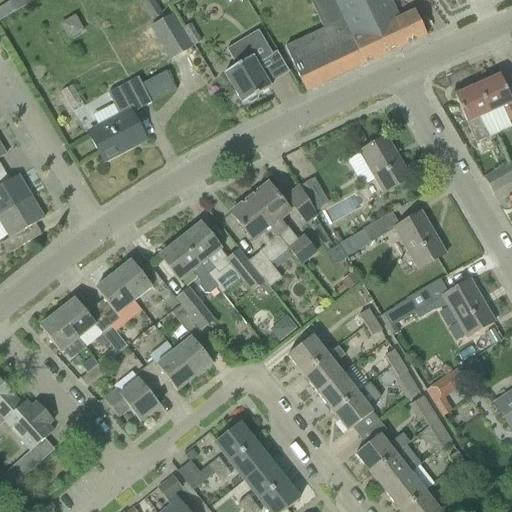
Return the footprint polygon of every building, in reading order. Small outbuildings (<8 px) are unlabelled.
[(14,0),(0,8),(0,22),(27,6),(23,0),(14,0)] [(139,0),(137,1),(150,23),(162,16),(152,0),(139,0)] [(305,93),(364,66),(332,0),(308,0),(323,31),(285,48),(295,69),(305,93)] [(398,21),(388,0),(332,0),(364,66),(364,67),(426,38),(414,13),(398,21)] [(192,50),(181,31),(173,16),(142,34),(149,46),(157,41),(169,63),(192,50)] [(181,31),(192,50),(202,44),(191,25),(181,31)] [(258,32),(226,51),(236,68),(223,75),(242,106),(246,104),(250,105),(257,101),(258,96),(270,89),(257,66),(272,57),(258,32)] [(477,87),(490,117),(504,110),(509,124),(511,122),(511,106),(499,77),(477,87)] [(103,164),(145,142),(132,115),(151,105),(138,80),(108,96),(119,119),(88,135),(103,164)] [(475,145),(498,136),(490,117),(477,87),(454,97),(475,145)] [(395,154),(386,138),(358,155),(382,196),(410,180),(396,155),(400,153),(399,152),(395,154)] [(511,170),(509,165),(501,170),(483,180),(492,195),(511,183),(511,170)] [(0,217),(31,199),(18,177),(9,183),(3,172),(0,173),(0,217)] [(328,205),(313,180),(300,188),(314,213),(328,205)] [(297,242),(280,221),(289,214),(267,186),(253,197),(252,196),(247,199),(301,268),(317,255),(303,237),(297,242)] [(306,228),(314,222),(296,191),(285,200),(306,228)] [(31,199),(0,217),(0,224),(9,240),(1,245),(8,256),(41,236),(35,226),(44,221),(31,199)] [(301,268),(247,199),(243,202),(245,204),(230,215),(252,243),(258,239),(265,249),(248,264),(263,283),(269,291),(282,281),(271,267),(288,253),(301,268)] [(283,221),(296,236),(305,227),(292,213),(283,221)] [(445,256),(421,214),(393,231),(417,272),(445,256)] [(180,242),(207,277),(215,271),(207,260),(219,250),(200,226),(193,232),(192,230),(191,231),(192,233),(180,242)] [(341,245),(345,243),(338,232),(334,234),(341,245)] [(370,245),(363,233),(345,243),(341,245),(339,247),(346,259),(370,245)] [(217,289),(207,277),(180,242),(167,252),(166,251),(165,251),(167,253),(159,259),(178,283),(191,273),(199,283),(198,288),(204,295),(210,295),(217,289)] [(263,283),(248,264),(247,264),(238,253),(225,263),(250,294),(259,287),(263,283)] [(113,277),(134,303),(151,289),(154,293),(163,286),(148,266),(139,273),(131,263),(113,277)] [(359,283),(352,274),(341,283),(348,292),(359,283)] [(116,317),(134,303),(113,277),(95,291),(104,301),(95,308),(110,328),(120,321),(116,317)] [(466,340),(494,324),(470,282),(442,299),(466,340)] [(263,283),(259,287),(267,297),(271,294),(269,291),(263,283)] [(213,322),(188,291),(176,300),(201,332),(213,322)] [(110,328),(95,308),(86,315),(74,301),(57,315),(77,341),(95,327),(114,351),(96,365),(101,370),(128,350),(110,328)] [(415,315),(408,302),(383,316),(390,329),(415,315)] [(183,346),(173,353),(194,380),(212,366),(203,355),(212,348),(197,328),(196,329),(180,308),(172,315),(187,336),(179,342),(183,346)] [(365,328),(374,322),(368,312),(359,318),(365,328)] [(85,350),(77,341),(57,315),(39,329),(60,355),(63,352),(70,362),(85,350)] [(279,343),(296,330),(286,318),(275,327),(274,337),(279,343)] [(365,328),(373,339),(381,333),(374,322),(365,328)] [(483,337),(490,349),(498,344),(491,332),(483,337)] [(302,377),(327,357),(311,338),(287,358),(302,377)] [(302,377),(317,396),(342,376),(334,366),(344,358),(337,349),(327,357),(302,377)] [(144,370),(159,390),(168,383),(176,394),(194,380),(173,353),(156,367),(153,363),(144,370)] [(384,359),(390,369),(400,363),(393,353),(384,359)] [(80,381),(97,365),(89,357),(73,373),(80,381)] [(407,374),(400,363),(390,369),(398,380),(407,374)] [(88,390),(105,376),(98,367),(80,381),(88,390)] [(150,397),(159,390),(144,370),(135,378),(138,381),(119,396),(116,392),(104,402),(118,419),(129,410),(139,423),(159,408),(150,397)] [(452,412),(443,399),(466,385),(457,371),(425,392),(442,419),(452,412)] [(332,415),(356,395),(342,376),(317,396),(332,415)] [(0,382),(0,419),(31,454),(44,441),(53,433),(48,427),(53,423),(36,404),(31,409),(26,403),(22,407),(0,382)] [(381,400),(369,385),(356,395),(332,415),(347,434),(352,430),(359,439),(360,439),(359,438),(379,423),(368,410),(381,400)] [(511,433),(511,394),(493,406),(511,434),(511,433)] [(422,421),(428,430),(437,424),(422,400),(408,408),(417,424),(422,421)] [(441,451),(451,445),(437,424),(428,430),(441,451)] [(229,464),(253,444),(238,425),(214,445),(229,464)] [(354,456),(370,475),(403,449),(396,441),(388,448),(379,437),(354,456)] [(244,483),(268,463),(253,444),(229,464),(244,483)] [(419,468),(420,466),(405,447),(403,449),(370,475),(384,494),(419,468)] [(185,457),(190,464),(197,458),(192,452),(185,457)] [(448,460),(454,470),(463,465),(457,454),(448,460)] [(5,476),(15,487),(37,468),(27,457),(5,476)] [(198,475),(205,484),(214,476),(224,468),(218,461),(198,475)] [(259,502),(284,483),(268,463),(244,483),(259,502)] [(461,481),(470,475),(463,465),(454,470),(461,481)] [(214,476),(221,484),(231,476),(224,468),(214,476)] [(384,494),(398,511),(400,511),(424,494),(433,486),(419,468),(384,494)] [(172,478),(163,485),(173,498),(182,491),(172,478)] [(259,502),(266,511),(285,511),(299,502),(284,483),(259,502)] [(438,511),(424,494),(400,511),(438,511)] [(186,511),(175,497),(167,504),(170,509),(166,511),(186,511)] [(248,498),(238,506),(242,511),(246,511),(254,506),(248,498)]
